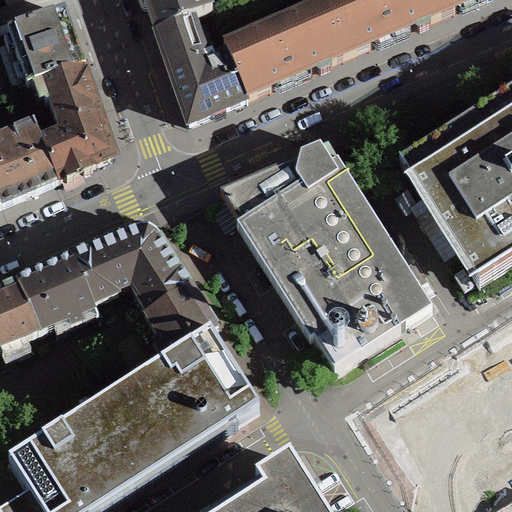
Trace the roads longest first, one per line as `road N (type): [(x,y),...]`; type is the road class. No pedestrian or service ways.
road 1 (residential): [(511,36),(171,183)]
road 2 (residential): [(171,183),(102,0)]
road 3 (residential): [(0,257),(171,183)]
